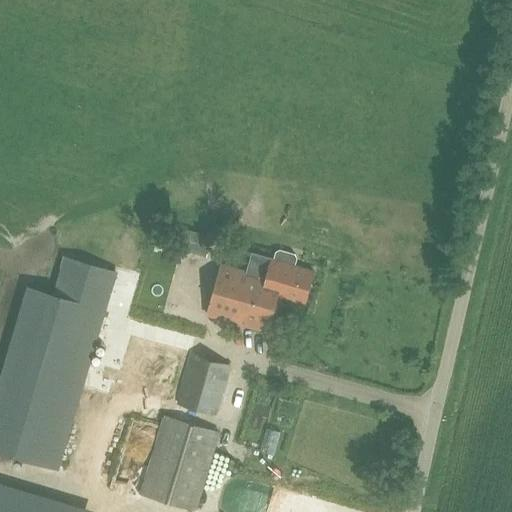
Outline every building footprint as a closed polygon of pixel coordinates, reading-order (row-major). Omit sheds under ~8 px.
[(273,259),(272,259),(266,278),(221,265),(206,315),(267,332),(277,297),(303,304),(313,271),(295,265),(297,258),(295,254),(279,250),(275,252),(273,259)] [(9,464),(86,486),(115,385),(140,294),(141,289),(90,275),(80,313),(54,305),(9,464)] [(180,306),(140,294),(115,385),(170,400),(184,353),(191,355),(177,404),(216,415),(231,366),(199,356),(203,343),(189,339),(191,328),(175,323),(180,306)] [(196,510),(220,432),(164,415),(140,493),(196,510)] [(403,434),(391,431),(389,443),(401,445),(403,434)] [(397,465),(401,445),(389,443),(386,442),(381,461),(397,465)] [(69,511),(0,491),(0,511),(69,511)]
